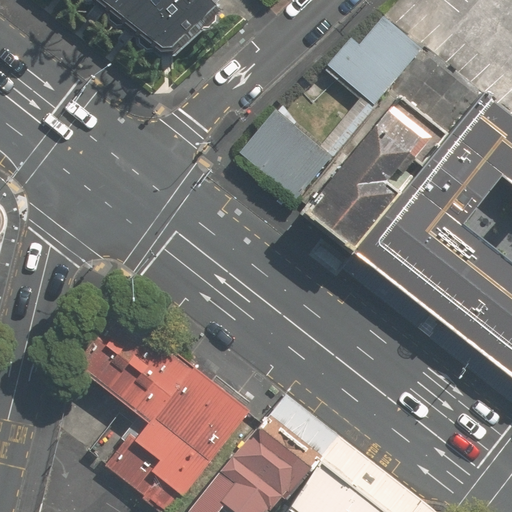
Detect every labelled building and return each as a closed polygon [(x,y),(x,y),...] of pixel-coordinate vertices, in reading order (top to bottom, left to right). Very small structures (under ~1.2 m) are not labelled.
[(95,0),(169,58),(222,9),(213,0),(95,0)] [(244,154),(298,199),(423,47),(385,17),(363,44),(355,38),(329,70),(362,98),(322,146),(280,111),(244,154)] [(511,118),(480,93),(449,131),(351,251),(511,377),(511,118)] [(351,251),(449,131),(407,96),(394,111),(388,107),(304,214),(351,251)] [(275,511),(287,497),(292,501),(320,458),(266,417),(194,510),(196,511),(275,511)] [(388,511),(320,458),(292,501),(284,511),(388,511)]
